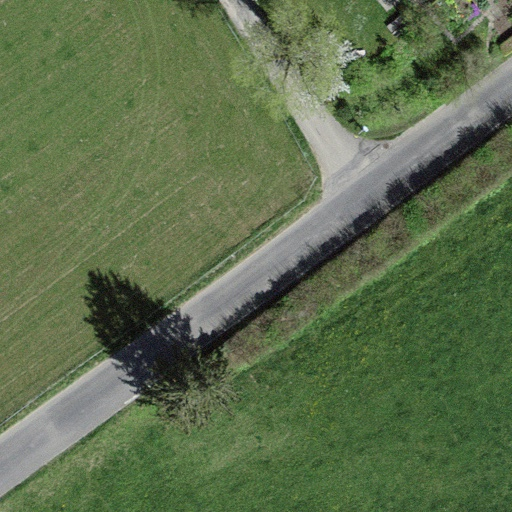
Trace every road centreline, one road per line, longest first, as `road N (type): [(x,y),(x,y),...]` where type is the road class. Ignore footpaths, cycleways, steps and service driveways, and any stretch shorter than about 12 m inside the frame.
road 1 (unclassified): [(365,209),(0,460)]
road 2 (residential): [(235,0),(365,209)]
road 3 (unclassified): [(511,91),(365,209)]
